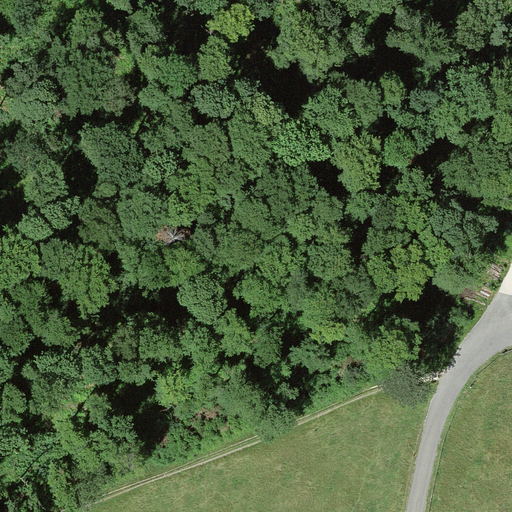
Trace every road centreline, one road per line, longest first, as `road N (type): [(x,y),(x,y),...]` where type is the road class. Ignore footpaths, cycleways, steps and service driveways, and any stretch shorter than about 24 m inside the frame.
road 1 (track): [(50,511),(367,386),(430,377),(449,384)]
road 2 (unclassified): [(417,511),(449,384),(482,346),(511,330)]
